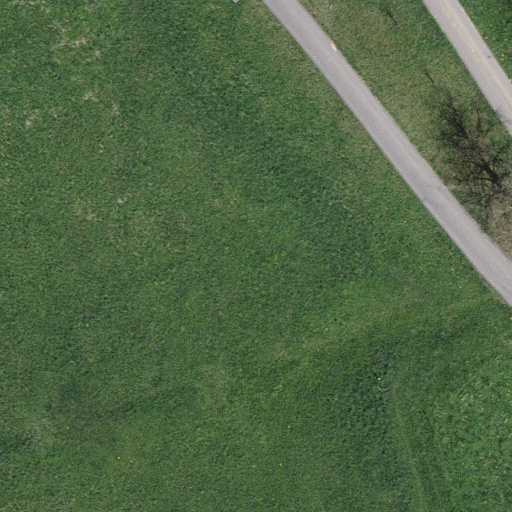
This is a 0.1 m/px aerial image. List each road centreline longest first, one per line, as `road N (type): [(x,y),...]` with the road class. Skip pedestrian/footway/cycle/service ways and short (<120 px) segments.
road 1 (track): [(511,269),(256,0)]
road 2 (track): [(511,104),(449,0)]
